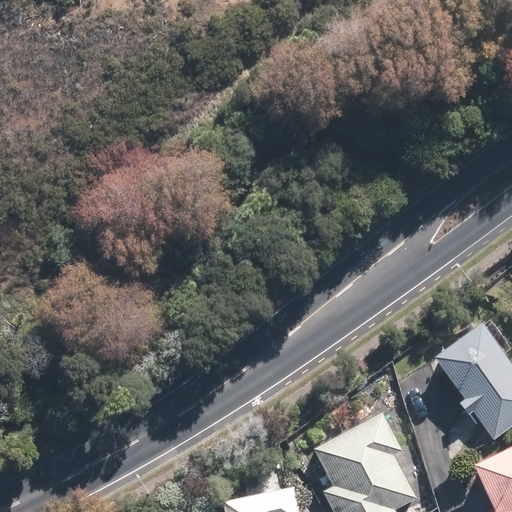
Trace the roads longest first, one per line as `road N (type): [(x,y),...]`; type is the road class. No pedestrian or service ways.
road 1 (secondary): [(394,269),(138,444),(0,502)]
road 2 (secondary): [(394,269),(443,196),(511,144)]
road 3 (secondary): [(511,202),(394,269)]
